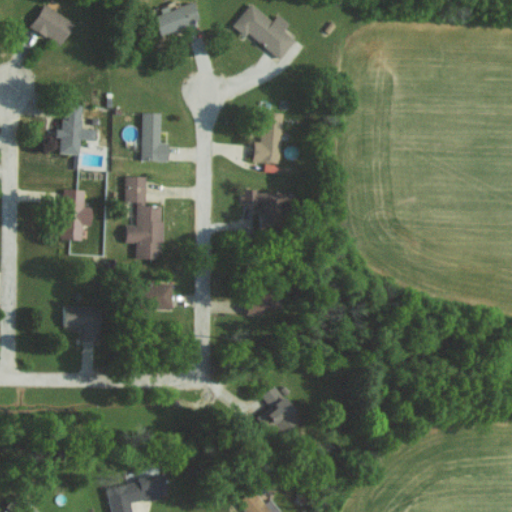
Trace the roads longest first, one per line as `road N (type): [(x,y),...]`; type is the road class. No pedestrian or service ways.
road 1 (residential): [(190,377),(201,360),(204,91)]
road 2 (residential): [(4,376),(9,89)]
road 3 (residential): [(190,377),(0,376)]
